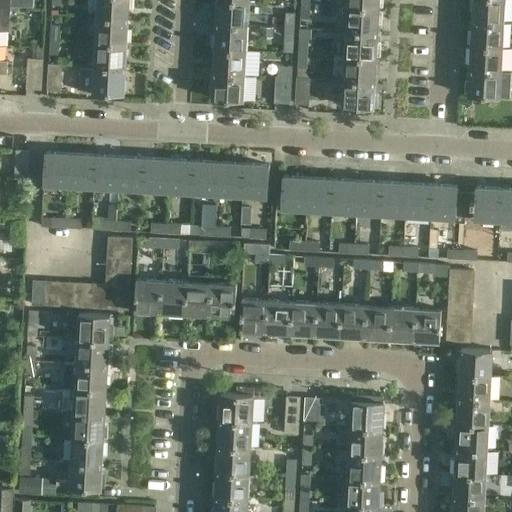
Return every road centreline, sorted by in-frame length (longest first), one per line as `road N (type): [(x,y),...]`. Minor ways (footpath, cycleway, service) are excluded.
road 1 (residential): [(185,511),(194,354),(417,366),(408,511)]
road 2 (residential): [(436,150),(181,134)]
road 3 (residential): [(181,134),(0,122)]
road 4 (residential): [(436,150),(444,0)]
road 5 (residential): [(181,134),(188,0)]
